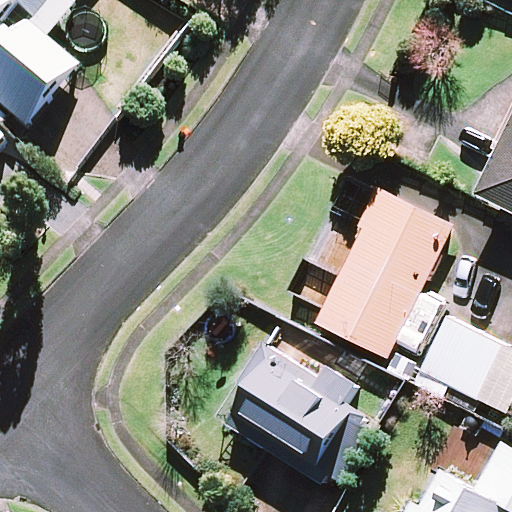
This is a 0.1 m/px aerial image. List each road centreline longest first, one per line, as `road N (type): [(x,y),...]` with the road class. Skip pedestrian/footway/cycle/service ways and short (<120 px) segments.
road 1 (residential): [(12,400),(233,140),(321,0)]
road 2 (residential): [(126,511),(12,400)]
